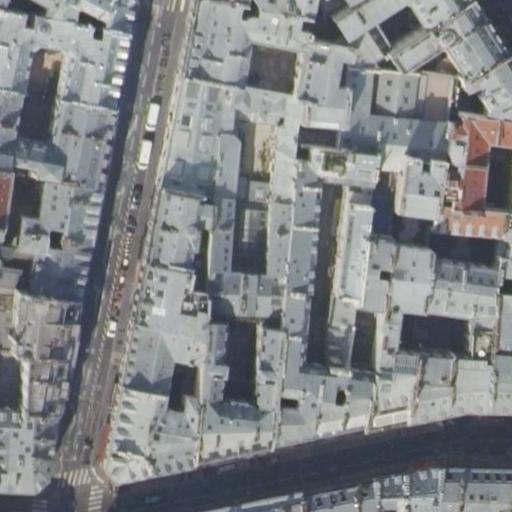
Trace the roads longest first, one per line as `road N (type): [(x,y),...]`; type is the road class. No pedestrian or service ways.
road 1 (residential): [(160,0),(66,478),(66,511)]
road 2 (tertiary): [(511,439),(455,441),(77,511)]
